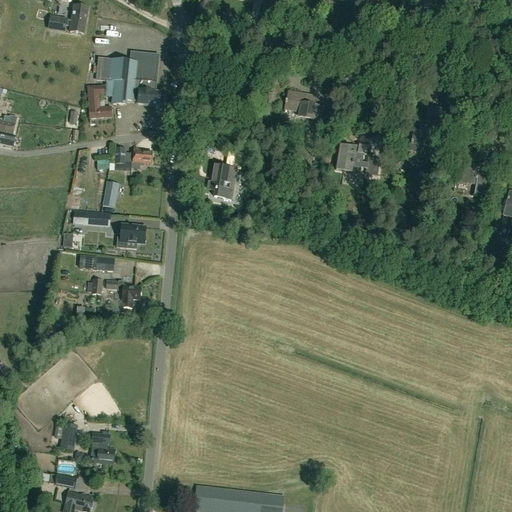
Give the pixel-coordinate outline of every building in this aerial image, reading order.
[(48,30),(64,33),(65,28),(74,29),(75,23),(85,25),(87,9),(74,7),(71,22),(50,19),(48,30)] [(131,63),(99,60),(97,81),(107,82),(106,97),(113,98),(112,105),(125,106),(125,101),(137,102),(137,105),(139,105),(141,91),(155,92),(158,58),(132,55),(131,63)] [(89,121),(111,119),(111,108),(100,108),(99,96),(104,96),(103,87),(87,88),(89,121)] [(222,101),(230,106),(237,94),(228,90),(222,101)] [(155,92),(141,91),(139,105),(159,107),(160,93),(155,92)] [(271,106),(273,95),(266,94),(265,105),(271,106)] [(288,94),(286,102),(285,102),(285,105),(284,113),(285,113),(285,110),(294,112),(294,110),(300,111),(299,118),(304,119),(323,122),(323,121),(320,121),(322,108),(314,106),(315,98),(306,97),(288,94)] [(428,109),(426,123),(421,122),(419,133),(414,132),(413,142),(411,141),(410,144),(412,145),(411,151),(422,153),(423,144),(430,146),(432,136),(437,136),(441,111),(428,109)] [(71,112),(69,124),(76,125),(78,113),(71,112)] [(0,120),(0,129),(13,132),(16,117),(10,116),(10,118),(5,117),(4,121),(0,120)] [(13,132),(0,129),(0,146),(12,149),(15,138),(12,137),(13,132)] [(77,142),(78,132),(69,131),(69,136),(72,136),(72,142),(77,142)] [(340,145),(335,171),(355,174),(355,171),(360,172),(361,169),(365,169),(364,175),(377,177),(380,160),(367,157),(366,164),(362,163),(363,155),(366,155),(367,147),(358,146),(358,148),(340,145)] [(133,149),(132,155),(125,154),(125,149),(115,148),(114,164),(114,171),(131,172),(131,170),(139,171),(139,167),(143,168),(144,165),(151,166),(152,152),(141,151),(141,150),(133,149)] [(109,160),(96,162),(97,171),(109,169),(109,160)] [(473,167),(461,165),(458,183),(471,185),(471,188),(475,188),(474,197),(483,198),(489,167),(479,165),(478,169),(473,168),(473,167)] [(232,202),(237,170),(215,166),(212,183),(208,182),(206,191),(213,192),(212,198),(232,202)] [(103,207),(115,209),(120,184),(113,183),(107,182),(103,207)] [(85,198),(93,199),(94,187),(87,186),(85,198)] [(80,201),(71,199),(69,210),(78,212),(80,201)] [(94,214),(74,213),(73,226),(93,227),(94,214)] [(146,233),(133,232),(133,230),(122,229),(121,247),(126,247),(125,254),(136,255),(137,248),(145,249),(146,233)] [(369,244),(372,231),(365,230),(362,243),(369,244)] [(80,270),(96,271),(98,258),(81,257),(80,270)] [(114,260),(98,258),(96,271),(113,272),(114,260)] [(101,296),(102,282),(93,282),(92,296),(101,296)] [(123,292),(121,309),(132,310),(132,303),(128,302),(128,300),(139,301),(140,288),(129,287),(123,286),(123,284),(107,282),(106,290),(123,292)] [(63,425),(60,450),(74,451),(77,426),(63,425)] [(114,451),(107,450),(108,446),(109,446),(110,436),(92,434),(90,458),(91,458),(90,463),(112,466),(114,451)] [(28,449),(21,450),(22,457),(29,455),(28,449)] [(76,480),(56,476),(56,477),(50,475),(50,476),(38,474),(37,481),(49,483),(48,485),(54,486),(74,491),(76,480)] [(281,511),(283,498),(196,488),(194,510),(209,511),(281,511)] [(90,510),(92,499),(67,494),(65,504),(63,511),(74,511),(75,511),(80,511),(89,511),(90,510)]
